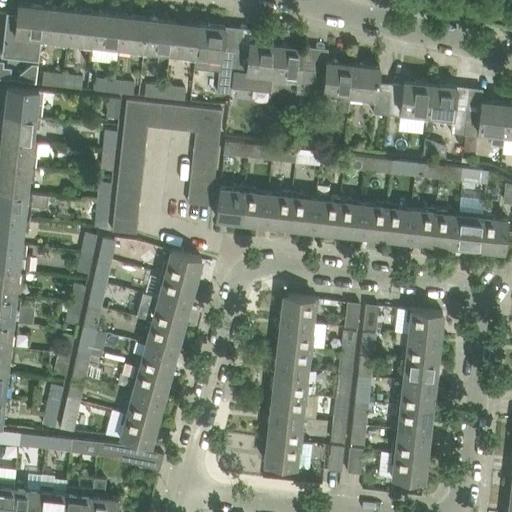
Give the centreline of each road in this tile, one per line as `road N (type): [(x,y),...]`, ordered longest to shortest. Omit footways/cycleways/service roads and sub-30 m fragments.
road 1 (residential): [(449,511),(467,492),(490,304),(475,289),(267,264),(236,289),(190,455)]
road 2 (residential): [(511,58),(291,0)]
road 3 (residential): [(179,494),(375,511)]
